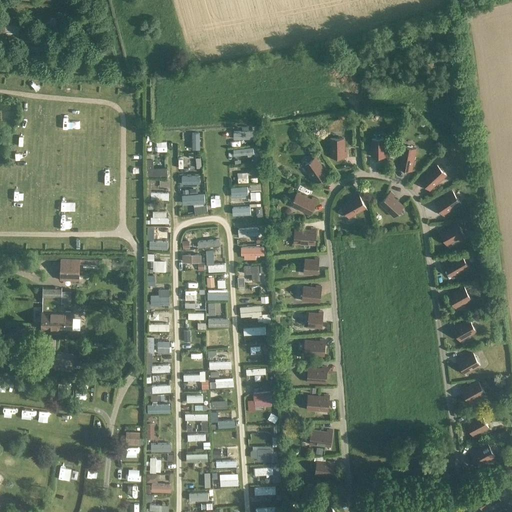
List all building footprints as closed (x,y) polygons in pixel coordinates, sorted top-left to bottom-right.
[(54,135),(56,126),(45,124),(44,133),(54,135)] [(253,137),(252,129),(232,130),(232,138),(253,137)] [(199,149),(198,131),(190,132),(190,149),(199,149)] [(330,157),(326,157),(346,157),(346,152),(344,152),(343,138),(329,139),(329,146),(330,146),(330,157)] [(372,156),(371,156),(389,156),(385,156),(385,146),(386,146),(386,139),(372,139),(372,156)] [(399,163),(397,162),(396,168),(415,171),(411,170),(414,155),(415,155),(416,149),(412,148),(411,146),(408,145),(406,147),(402,146),(399,163)] [(166,166),(153,167),(152,153),(145,154),(145,175),(166,175),(166,166)] [(313,185),(321,179),(329,173),(326,169),(324,170),(315,157),(304,165),(308,171),(316,182),(313,184),(313,185)] [(424,177),(422,175),(419,178),(432,193),(430,190),(441,179),(441,180),(446,175),(444,172),(444,170),(441,168),(439,168),(437,165),(424,177)] [(25,176),(25,166),(15,166),(15,176),(25,176)] [(236,182),(247,181),(247,171),(236,172),(236,182)] [(199,174),(179,175),(180,184),(199,183),(199,174)] [(247,195),(246,185),(229,187),(230,197),(247,195)] [(150,191),(149,199),(168,199),(168,191),(150,191)] [(250,199),(260,200),(260,191),(250,191),(250,199)] [(393,217),(403,207),(393,198),(394,196),(390,192),(380,204),(389,212),(388,212),(393,217)] [(439,201),(438,199),(434,202),(445,218),(443,214),(454,207),(455,207),(460,203),(453,192),(439,201)] [(182,203),(203,203),(203,193),(182,193),(182,203)] [(309,218),(313,209),(317,200),(312,197),(311,200),(297,193),(291,206),(297,209),(297,208),(310,214),(308,217),(309,218)] [(354,196),(355,198),(342,206),(349,218),(355,214),(366,207),(368,211),(358,193),(354,196)] [(230,206),(231,214),(250,213),(250,205),(230,206)] [(465,235),(459,224),(458,223),(445,231),(443,228),(439,231),(448,248),(449,248),(447,244),(459,238),(465,235)] [(259,226),(236,227),(236,235),(259,234),(259,226)] [(167,227),(150,228),(150,236),(168,235),(167,227)] [(315,244),(315,238),(316,229),(311,228),(310,231),(295,230),(293,244),(300,244),(300,243),(315,244)] [(104,257),(123,257),(123,246),(107,246),(107,241),(104,240),(104,257)] [(168,241),(148,240),(147,248),(167,249),(168,241)] [(240,246),(241,259),(255,258),(255,254),(263,254),(263,245),(240,246)] [(225,270),(225,262),(212,263),(212,249),(205,250),(206,271),(225,270)] [(181,262),(200,261),(199,253),(181,253),(181,262)] [(448,261),(443,263),(453,280),(451,277),(462,270),(463,271),(469,268),(462,255),(449,263),(448,261)] [(61,258),(60,280),(80,281),(80,280),(80,274),(80,263),(80,258),(61,258)] [(318,274),(318,267),(319,258),(315,258),(314,260),(305,260),(304,274),(311,274),(311,273),(318,274)] [(152,260),(152,271),(165,271),(165,260),(152,260)] [(264,264),(243,265),(243,275),(238,275),(238,284),(243,284),(243,280),(261,279),(261,271),(264,271),(264,264)] [(206,276),(206,286),(214,286),(214,276),(206,276)] [(217,287),(225,286),(225,278),(216,278),(217,287)] [(319,302),(320,295),(321,286),(316,286),(316,288),(303,287),(302,301),(309,302),(309,301),(319,302)] [(43,302),(42,330),(72,330),(73,311),(61,311),(61,309),(64,309),(64,303),(61,303),(61,291),(51,291),(52,288),(43,287),(43,302)] [(453,293),(452,291),(447,294),(457,311),(456,307),(464,302),(465,303),(471,300),(464,287),(453,293)] [(227,298),(227,288),(206,289),(206,298),(227,298)] [(150,304),(169,303),(168,289),(157,289),(157,294),(149,294),(150,304)] [(239,307),(240,316),(261,313),(260,304),(239,307)] [(322,328),(322,320),(323,312),(319,312),(319,314),(309,313),(308,327),(315,328),(315,327),(322,328)] [(228,325),(228,317),(207,318),(207,326),(228,325)] [(456,324),(452,327),(462,344),(460,340),(470,335),(476,332),(470,320),(458,326),(456,324)] [(148,323),(148,331),(168,330),(168,322),(148,323)] [(242,326),(243,334),(265,334),(265,325),(242,326)] [(182,341),(190,341),(190,329),(182,329),(182,341)] [(209,346),(223,346),(223,335),(209,336),(209,346)] [(154,337),(146,338),(147,353),(152,353),(155,353),(154,337)] [(324,355),(324,348),(325,340),(320,339),(319,342),(305,341),(304,355),(311,355),(324,355)] [(42,340),(41,353),(56,354),(57,341),(42,340)] [(170,352),(170,340),(156,340),(156,352),(170,352)] [(265,344),(244,345),(244,353),(265,352),(265,344)] [(192,363),(203,363),(203,352),(192,352),(192,363)] [(457,359),(466,377),(467,377),(465,373),(474,368),(474,369),(480,365),(478,362),(479,360),(477,357),(475,356),(475,357),(473,353),(462,359),(461,357),(457,359)] [(209,360),(209,368),(231,367),(230,359),(209,360)] [(326,383),(326,375),(327,367),(322,367),(321,369),(308,368),(307,382),(314,383),(314,382),(326,383)] [(183,373),(183,380),(189,380),(189,384),(201,383),(201,388),(208,388),(208,379),(205,379),(205,372),(183,373)] [(467,388),(465,386),(461,388),(470,406),(471,405),(469,402),(479,396),(479,397),(485,394),(478,381),(467,388)] [(59,382),(59,392),(68,392),(69,382),(59,382)] [(37,384),(37,393),(46,392),(46,383),(37,384)] [(77,384),(77,393),(86,394),(86,384),(77,384)] [(169,384),(147,385),(147,393),(170,392),(169,384)] [(252,391),(253,405),(271,405),(270,391),(252,391)] [(202,393),(185,393),(185,401),(202,401),(202,393)] [(328,415),(329,395),(324,395),(324,397),(308,396),(307,410),(314,411),(314,410),(327,411),(327,415),(328,415)] [(146,404),(146,412),(170,411),(170,402),(146,404)] [(19,408),(18,417),(29,419),(31,409),(19,408)] [(129,409),(129,422),(140,422),(140,410),(129,409)] [(42,420),(52,421),(53,412),(43,411),(42,420)] [(60,423),(72,424),(73,414),(61,414),(60,423)] [(230,416),(219,416),(220,427),(230,427),(230,416)] [(471,421),(470,419),(465,422),(475,439),(473,435),(482,430),(483,431),(489,428),(482,416),(471,421)] [(330,446),(329,450),(330,450),(332,431),(327,430),(327,432),(311,430),(311,433),(309,433),(307,434),(307,439),(308,441),(310,441),(309,444),(316,445),(316,444),(330,446)] [(124,443),(138,443),(138,431),(124,431),(124,443)] [(59,450),(61,441),(50,440),(49,448),(59,450)] [(171,442),(149,443),(149,451),(171,450),(171,442)] [(475,452),(474,449),(469,452),(479,469),(480,469),(478,466),(488,459),(489,460),(495,457),(488,444),(475,452)] [(207,460),(207,452),(185,452),(185,461),(207,460)] [(2,464),(13,465),(14,456),(3,454),(2,464)] [(45,457),(35,461),(38,470),(49,466),(45,457)] [(148,471),(160,472),(160,458),(149,457),(148,471)] [(322,475),(333,476),(335,462),(334,462),(334,463),(317,461),(315,475),(322,475)] [(60,465),(59,477),(70,478),(71,466),(60,465)] [(219,486),(238,485),(237,472),(219,473),(219,486)] [(169,482),(145,483),(145,492),(170,490),(169,482)] [(138,485),(127,485),(127,495),(138,495),(138,485)] [(275,493),(275,486),(253,486),(253,494),(275,493)] [(24,498),(37,504),(41,494),(28,489),(24,498)] [(500,496),(498,493),(496,492),(494,489),(481,496),(480,494),(475,496),(484,511),(483,510),(494,504),(495,505),(501,501),(499,498),(499,497),(500,496)] [(207,491),(187,492),(187,500),(208,500),(207,491)] [(216,505),(228,505),(227,493),(216,494),(216,505)]
